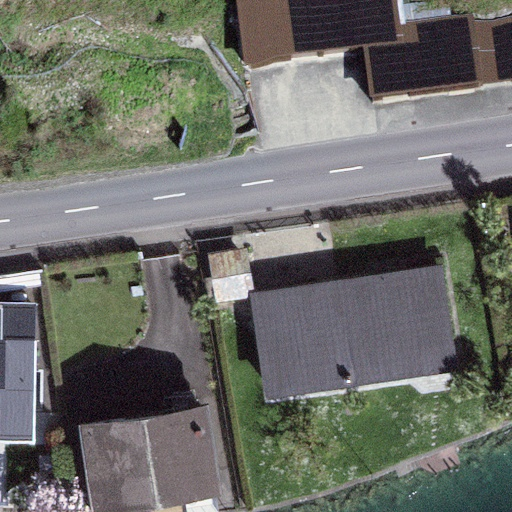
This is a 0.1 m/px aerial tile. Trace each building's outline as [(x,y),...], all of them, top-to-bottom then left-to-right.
[(366,37),(395,33),(391,0),(239,0),(248,67),(367,52),(366,37)] [(366,37),(367,52),(374,102),(479,89),(472,24),(395,33),(366,37)] [(246,290),(240,251),(216,255),(222,294),(246,290)] [(261,331),(270,389),(416,368),(414,352),(450,347),(438,264),(305,283),(311,324),(261,331)] [(0,275),(0,289),(41,283),(39,270),(0,275)] [(33,303),(0,302),(0,431),(30,432),(33,303)] [(202,406),(88,423),(100,511),(144,511),(141,492),(173,487),(170,469),(210,464),(202,406)]
